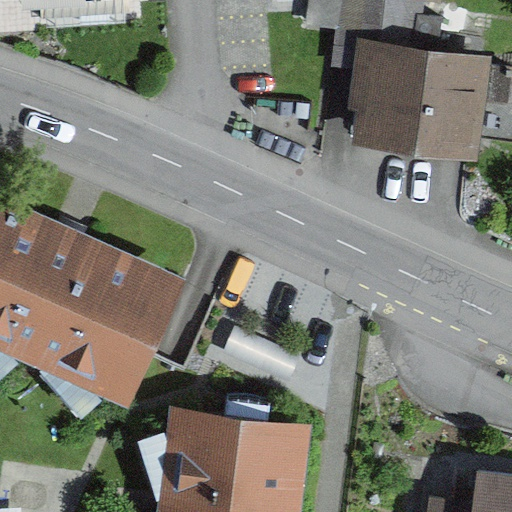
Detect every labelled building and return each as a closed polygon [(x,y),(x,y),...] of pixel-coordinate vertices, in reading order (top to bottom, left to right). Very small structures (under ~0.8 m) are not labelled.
[(338,0),(307,0),(304,36),(335,39),(338,0)] [(474,65),(349,47),(335,147),(462,161),(474,65)] [(185,275),(0,192),(0,346),(128,403),(185,275)] [(299,511),(312,419),(172,401),(158,511),(299,511)] [(452,511),(511,511),(511,482),(458,474),(452,511)]
